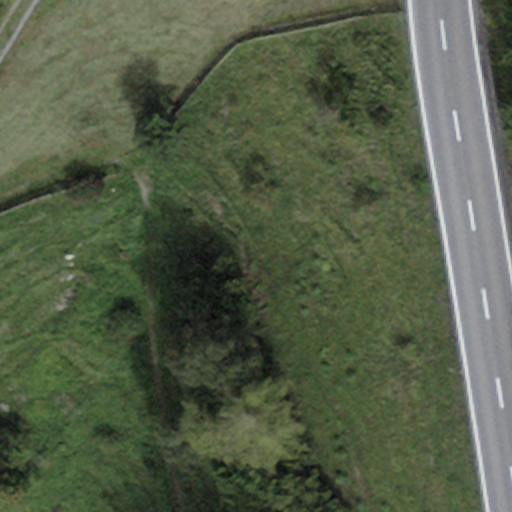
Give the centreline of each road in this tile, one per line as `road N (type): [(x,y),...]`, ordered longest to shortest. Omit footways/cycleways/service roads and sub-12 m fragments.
road 1 (track): [(177,511),(150,186),(137,161),(109,156),(0,198)]
road 2 (secondary): [(511,426),(440,0)]
